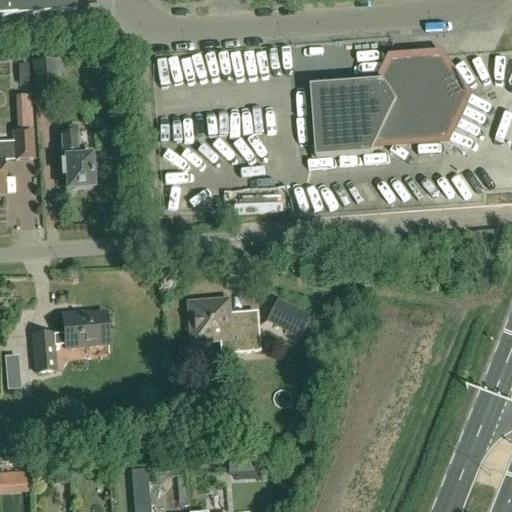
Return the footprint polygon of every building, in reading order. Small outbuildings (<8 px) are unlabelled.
[(0,0),(0,16),(77,11),(76,0),(0,0)] [(499,56),(509,28),(498,25),(488,53),(499,56)] [(455,52),(478,61),(488,38),(465,29),(455,52)] [(311,89),(251,93),(257,164),(316,160),(372,156),(377,145),(446,140),(467,98),(440,59),(425,60),(393,62),(350,65),(351,86),(326,87),(311,89)] [(38,100),(58,98),(55,62),(35,64),(38,100)] [(20,99),(22,132),(32,131),(30,98),(20,99)] [(16,162),(34,161),(33,133),(15,134),(16,162)] [(69,192),(82,191),(84,193),(90,193),(91,190),(94,190),(93,175),(101,175),(100,160),(92,160),(92,158),(80,159),(78,135),(61,136),(64,178),(68,178),(69,192)] [(291,262),(292,274),(306,273),(305,261),(291,262)] [(312,316),(278,298),(266,321),(300,339),(312,316)] [(219,343),(220,357),(260,353),(258,328),(230,331),(228,302),(188,305),(191,345),(219,343)] [(65,351),(108,347),(105,316),(80,318),(80,315),(61,317),(63,336),(52,337),(52,335),(32,337),(36,376),(56,374),(53,347),(64,346),(65,351)] [(9,392),(23,390),(20,359),(6,360),(9,392)] [(3,500),(40,497),(39,488),(3,490),(3,500)]
